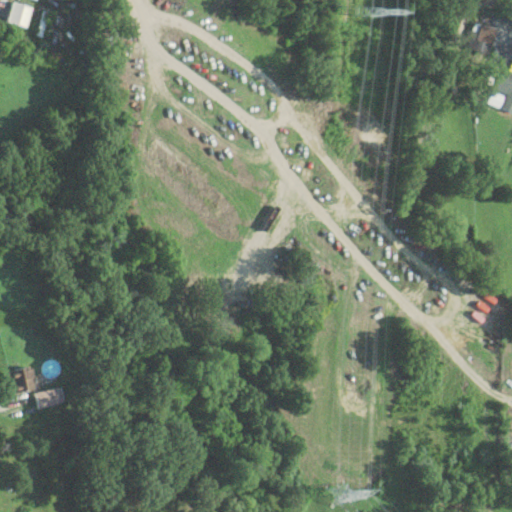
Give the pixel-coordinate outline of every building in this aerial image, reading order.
[(1,21),(22,27),(28,6),(7,1),(1,21)] [(486,51),(486,25),(469,25),(469,51),(486,51)] [(511,72),(494,66),(486,87),(501,92),(496,107),(508,112),(511,100),(511,72)] [(8,393),(26,388),(20,366),(2,371),(8,393)] [(56,402),(52,386),(27,393),(31,408),(56,402)]
